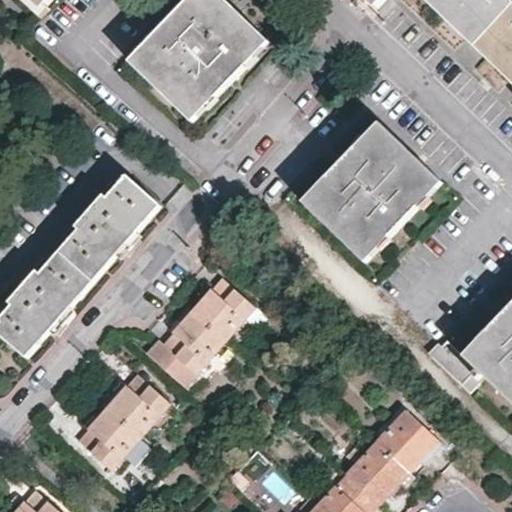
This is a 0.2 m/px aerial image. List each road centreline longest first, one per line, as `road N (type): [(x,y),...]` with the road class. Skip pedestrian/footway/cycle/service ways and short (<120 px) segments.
road 1 (residential): [(197,208),(0,435)]
road 2 (residential): [(511,170),(356,26)]
road 3 (residential): [(222,177),(356,26)]
